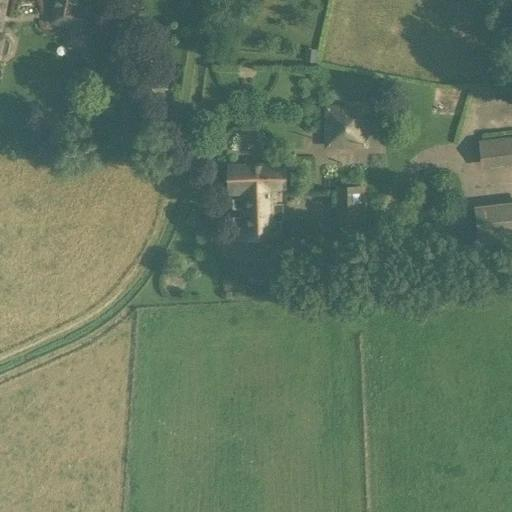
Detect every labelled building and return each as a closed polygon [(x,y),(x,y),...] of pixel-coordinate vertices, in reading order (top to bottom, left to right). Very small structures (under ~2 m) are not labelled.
[(79,0),(53,0),(49,24),(67,29),(64,46),(89,52),(98,7),(79,4),(79,0)] [(24,119),(72,94),(66,83),(77,77),(60,46),(1,77),(24,119)] [(326,142),(366,142),(367,104),(326,104),(326,142)] [(482,168),(511,164),(511,136),(479,140),(482,168)] [(229,191),(234,191),(235,239),(281,238),(280,188),(287,188),(285,161),(227,164),(229,191)] [(337,183),(337,224),(366,224),(366,183),(337,183)] [(480,244),(511,240),(511,201),(475,205),(480,244)]
